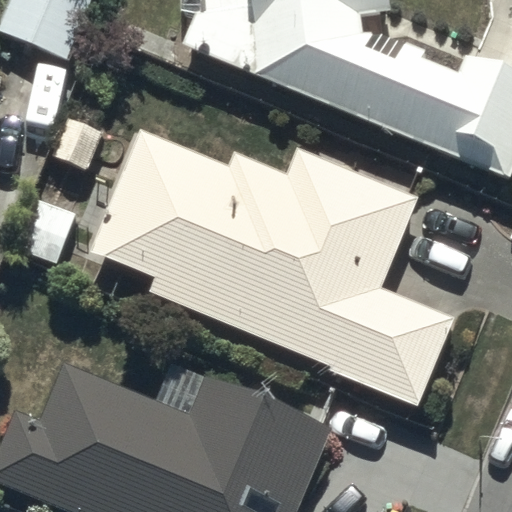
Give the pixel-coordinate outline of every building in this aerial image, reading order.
[(103,0),(0,0),(0,37),(4,39),(0,49),(74,77),(103,0)] [(185,0),(184,31),(199,33),(186,62),(509,206),(511,199),(511,0),(492,0),(495,18),(463,92),(426,75),(430,65),(383,44),(367,53),(367,34),(394,32),(390,0),(185,0)] [(159,301),(153,314),(423,430),(461,343),(387,311),(425,223),(305,171),(293,198),(240,176),(234,190),(146,152),(125,200),(96,188),(81,224),(109,236),(93,273),(159,301)] [(80,230),(34,212),(14,264),(60,281),(80,230)] [(22,431),(0,482),(0,501),(25,511),(308,511),(335,450),(206,396),(189,435),(67,383),(44,440),(22,431)]
